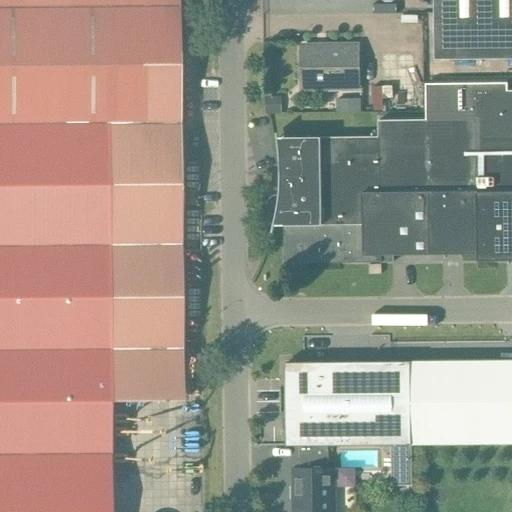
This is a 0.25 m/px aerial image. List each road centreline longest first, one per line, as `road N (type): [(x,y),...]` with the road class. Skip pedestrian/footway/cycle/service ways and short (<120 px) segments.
road 1 (unclassified): [(239,326),(232,0)]
road 2 (unclassified): [(239,326),(511,322)]
road 3 (unclassified): [(241,511),(239,326)]
